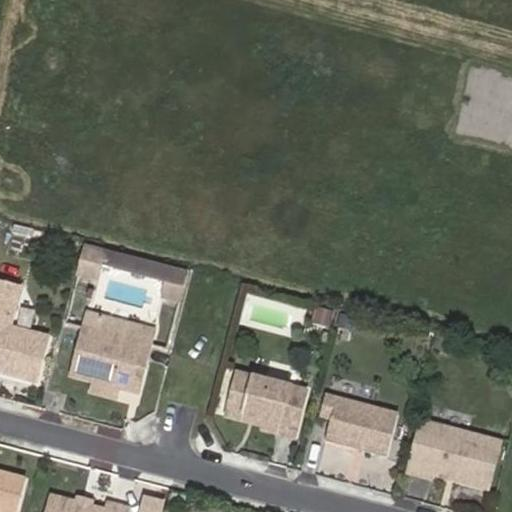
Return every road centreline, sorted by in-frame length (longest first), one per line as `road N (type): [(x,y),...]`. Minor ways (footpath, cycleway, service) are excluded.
road 1 (residential): [(359,511),(166,465)]
road 2 (residential): [(166,465),(0,423)]
